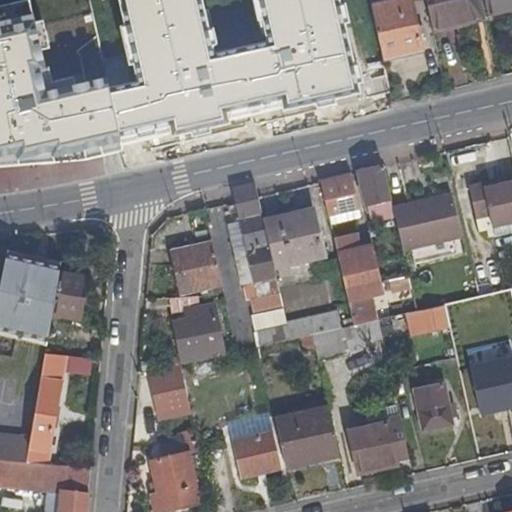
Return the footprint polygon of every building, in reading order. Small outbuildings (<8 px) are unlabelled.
[(111,95),(124,152),(389,93),(385,68),(352,76),(333,0),(265,0),(275,45),(210,60),(195,0),(126,0),(145,87),(111,95)] [(380,0),(367,3),(380,58),(416,49),(404,0),(380,0)] [(422,0),(429,29),(473,18),(468,0),(422,0)] [(511,0),(477,0),(481,13),(511,5),(511,0)] [(113,155),(124,152),(111,95),(109,89),(38,102),(26,35),(0,41),(0,165),(14,166),(61,163),(81,162),(113,155)] [(378,162),(355,167),(363,201),(386,196),(378,162)] [(344,170),(316,176),(323,210),(352,203),(344,170)] [(496,176),(481,180),(482,185),(497,182),(496,176)] [(511,219),(511,178),(497,182),(482,185),(481,180),(467,183),(474,215),(489,212),(491,224),(511,219)] [(260,219),(252,182),(231,187),(251,279),(272,275),(270,266),(260,219)] [(449,187),(388,202),(398,246),(460,231),(449,187)] [(260,219),(270,266),(321,254),(311,208),(260,219)] [(349,229),(329,233),(332,249),(353,244),(349,229)] [(218,285),(207,237),(168,246),(178,293),(218,285)] [(369,241),(353,244),(360,278),(376,274),(369,241)] [(353,244),(332,249),(342,293),(363,288),(360,278),(353,244)] [(0,334),(45,343),(49,313),(53,281),(30,276),(34,261),(0,253),(0,334)] [(55,265),(34,261),(30,276),(53,281),(55,270),(55,265)] [(53,281),(49,313),(76,317),(82,274),(55,270),(53,281)] [(360,278),(363,288),(379,285),(377,278),(376,274),(360,278)] [(393,278),(393,294),(413,294),(412,278),(393,278)] [(245,298),(255,342),(285,336),(281,318),(273,281),(240,288),(243,299),(245,298)] [(479,292),(472,293),(483,341),(511,334),(511,317),(505,286),(479,292)] [(363,288),(342,293),(348,321),(369,317),(363,288)] [(440,301),(443,316),(461,312),(458,297),(440,301)] [(215,334),(208,300),(181,306),(184,319),(172,322),(179,359),(209,353),(212,352),(208,336),(215,334)] [(413,307),(400,310),(406,332),(445,323),(443,316),(440,301),(413,307)] [(281,318),(285,336),(294,334),(307,331),(335,324),(332,307),(281,318)] [(335,324),(307,331),(309,342),(312,353),(340,346),(338,335),(348,332),(346,322),(335,324)] [(307,331),(294,334),(296,345),(309,342),(307,331)] [(44,350),(43,358),(81,361),(82,361),(83,352),(44,350)] [(43,358),(39,358),(38,365),(81,367),(81,361),(43,358)] [(186,412),(174,360),(143,367),(154,419),(175,415),(186,412)] [(59,375),(37,373),(31,432),(28,459),(50,460),(59,375)] [(448,418),(439,379),(410,386),(411,388),(408,388),(410,395),(412,394),(419,425),(448,418)] [(511,385),(478,394),(483,416),(511,409),(511,385)] [(268,413),(280,464),(334,451),(322,400),(268,413)] [(195,447),(186,412),(175,415),(178,428),(153,433),(158,455),(183,450),(195,447)] [(393,412),(343,423),(353,465),(391,456),(390,451),(401,448),(393,412)] [(0,429),(0,456),(28,459),(31,432),(0,429)] [(270,430),(229,439),(237,471),(277,462),(270,430)] [(158,455),(144,458),(150,486),(143,487),(148,511),(152,511),(194,503),(183,450),(158,455)] [(0,456),(0,484),(46,488),(43,511),(80,511),(85,463),(50,460),(28,459),(0,456)]
